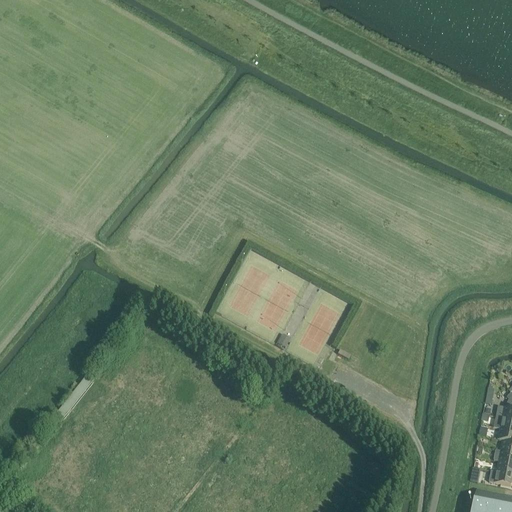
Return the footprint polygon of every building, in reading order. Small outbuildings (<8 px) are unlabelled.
[(278,346),(285,349),(289,343),(282,339),(278,346)] [(338,355),(348,361),(350,357),(340,351),(338,355)] [(498,408),(496,419),(511,422),(511,395),(509,392),(511,395),(507,399),(509,401),(504,409),(498,408)] [(494,430),(500,431),(511,433),(511,422),(496,419),(494,430)] [(498,442),(502,443),(511,444),(511,433),(500,431),(498,442)] [(511,444),(502,443),(500,453),(498,452),(511,455),(511,444)] [(494,463),(498,464),(511,466),(511,455),(498,452),(496,452),(494,463)] [(511,466),(498,464),(496,474),(511,477),(511,466)] [(511,489),(511,483),(511,477),(496,474),(494,485),(511,489)] [(471,481),(470,484),(478,486),(479,479),(472,477),(471,481)] [(475,500),(472,511),(511,511),(511,499),(504,498),(476,492),(475,500)]
